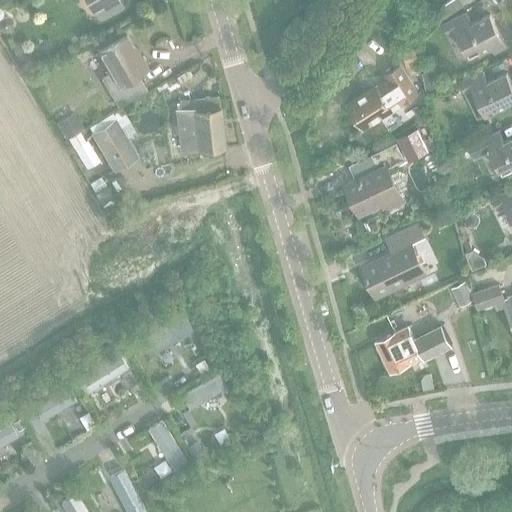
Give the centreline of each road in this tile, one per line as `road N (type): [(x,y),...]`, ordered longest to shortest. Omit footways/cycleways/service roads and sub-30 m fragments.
road 1 (tertiary): [(368,446),(338,416),(250,115)]
road 2 (tertiary): [(368,446),(404,428),(511,412)]
road 3 (residential): [(250,115),(339,0)]
road 4 (tertiary): [(250,115),(214,0)]
